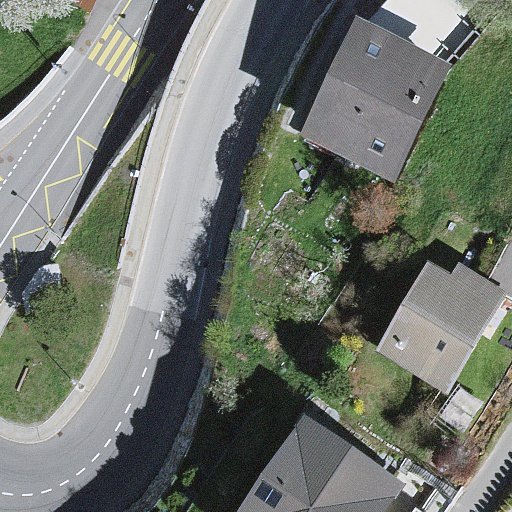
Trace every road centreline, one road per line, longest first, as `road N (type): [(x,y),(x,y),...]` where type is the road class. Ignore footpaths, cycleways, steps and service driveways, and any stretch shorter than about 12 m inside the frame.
road 1 (tertiary): [(0,492),(60,484),(120,428),(164,311),(209,129),(272,0)]
road 2 (tertiary): [(159,0),(0,242)]
